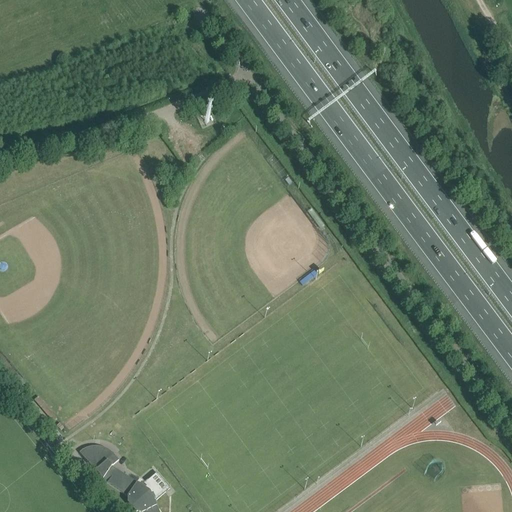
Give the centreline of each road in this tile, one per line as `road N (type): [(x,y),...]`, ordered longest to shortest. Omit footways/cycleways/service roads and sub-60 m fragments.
road 1 (motorway): [(248,0),(511,349)]
road 2 (motorway): [(511,298),(287,0)]
